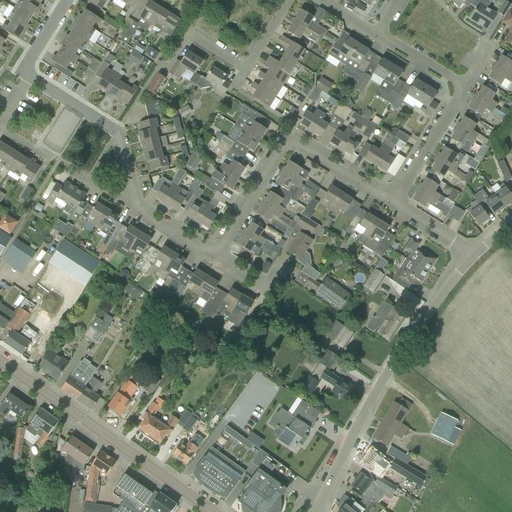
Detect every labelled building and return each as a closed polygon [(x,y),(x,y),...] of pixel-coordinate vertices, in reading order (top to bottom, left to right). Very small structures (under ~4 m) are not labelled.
[(19,0),(14,9),(31,19),(34,13),(37,15),(39,10),(24,1),(22,0),(19,0)] [(24,0),(24,1),(39,10),(42,6),(40,4),(42,0),(24,0)] [(131,8),(136,11),(143,0),(128,0),(125,5),(126,5),(128,1),(134,5),(131,8)] [(149,24),(160,8),(154,5),(156,2),(152,0),(150,0),(139,18),(149,24)] [(450,0),(459,8),(463,4),(467,0),(450,0)] [(470,19),(487,29),(497,15),(487,9),(490,3),(486,0),(475,0),(467,8),(468,8),(470,6),(476,9),(470,19)] [(497,12),(504,17),(511,5),(504,1),(497,12)] [(99,2),(96,7),(102,11),(106,6),(99,2)] [(365,8),(358,3),(355,7),(363,12),(365,8)] [(27,25),(31,19),(14,9),(10,6),(8,9),(3,7),(0,12),(0,13),(8,19),(27,31),(30,26),(27,25)] [(149,24),(160,31),(171,12),(167,9),(165,12),(160,8),(149,24)] [(301,10),(294,21),(323,39),(326,33),(327,32),(318,26),(314,24),(318,18),(314,16),(313,18),(301,10)] [(76,19),(94,31),(95,30),(91,28),(95,22),(99,25),(101,21),(85,11),(82,16),(79,15),(76,19)] [(511,29),(505,41),(511,44),(511,12),(509,11),(502,22),(511,28),(511,29)] [(165,34),(170,37),(180,21),(174,17),(176,15),(171,12),(160,31),(162,27),(168,31),(165,34)] [(103,22),(117,30),(120,25),(107,17),(103,22)] [(116,22),(121,25),(124,20),(119,17),(116,22)] [(1,29),(18,40),(21,34),(24,35),(27,31),(8,19),(1,29)] [(72,31),(88,41),(94,31),(76,19),(73,24),(76,25),(72,31)] [(314,44),(318,47),(323,39),(294,21),(287,32),(300,40),(304,34),(309,38),(308,39),(315,43),(314,44)] [(127,45),(134,33),(128,30),(121,41),(127,45)] [(64,40),(78,49),(82,51),(88,41),(72,31),(69,37),(66,35),(64,40)] [(326,33),(323,39),(333,46),(337,40),(326,33)] [(305,51),(282,37),(279,41),(289,47),(284,55),(297,63),(305,51)] [(335,60),(345,66),(358,45),(348,38),(343,47),(336,43),(330,54),(336,58),(335,60)] [(107,39),(103,47),(110,51),(115,44),(107,39)] [(60,51),(76,61),(78,57),(75,55),(78,49),(64,40),(61,44),(63,46),(60,51)] [(135,50),(142,54),(146,48),(139,43),(135,50)] [(357,70),(363,75),(370,63),(364,59),(369,51),(358,45),(345,66),(355,72),(357,70)] [(144,55),(155,62),(159,54),(149,47),(144,55)] [(53,69),(70,79),(73,74),(66,70),(70,63),(73,65),(76,61),(60,51),(56,57),(54,55),(51,60),(57,64),(53,69)] [(132,55),(138,60),(140,57),(143,58),(144,57),(141,55),(135,51),(132,55)] [(176,60),(168,74),(176,79),(179,81),(187,69),(195,74),(195,73),(197,70),(203,61),(202,61),(202,59),(198,56),(196,57),(188,52),(181,63),(176,60)] [(267,61),(289,75),(297,63),(284,55),(279,63),(270,57),(267,61)] [(495,67),(511,77),(511,70),(510,70),(511,67),(511,62),(502,56),(495,67)] [(88,69),(94,73),(101,63),(94,59),(88,69)] [(354,89),(361,93),(373,74),(384,80),(392,66),(382,59),(377,68),(370,63),(363,75),(354,89)] [(266,75),(283,86),(289,75),(267,61),(264,66),(269,70),(266,75)] [(101,89),(107,92),(117,76),(107,69),(109,67),(104,63),(95,76),(100,79),(95,88),(100,91),(101,89)] [(392,66),(384,80),(394,86),(394,87),(398,81),(403,72),(392,66)] [(511,77),(495,67),(488,78),(506,89),(511,79),(511,77)] [(215,90),(224,96),(225,94),(230,85),(225,82),(228,77),(213,68),(207,76),(205,79),(202,76),(195,86),(200,89),(210,88),(212,85),(216,87),(215,90)] [(85,76),(90,79),(94,73),(89,70),(85,76)] [(259,86),(276,97),(279,91),(283,86),(266,75),(260,72),(257,77),(263,80),(262,81),(259,86)] [(148,90),(155,95),(161,87),(163,88),(164,86),(162,84),(166,79),(158,74),(148,90)] [(111,98),(116,101),(124,88),(118,84),(121,78),(117,76),(107,92),(112,96),(111,98)] [(316,88),(327,95),(333,85),(322,78),(316,88)] [(407,95),(417,102),(426,87),(416,80),(407,95)] [(252,97),(269,108),(274,100),(276,97),(259,86),(254,83),(252,86),(251,88),(256,91),(252,97)] [(122,101),(128,105),(138,89),(133,86),(130,91),(124,88),(116,101),(120,104),(122,101)] [(311,90),(307,87),(301,96),(305,99),(311,90)] [(420,110),(431,117),(438,106),(432,102),(437,93),(426,87),(417,102),(422,105),(420,110)] [(476,98),(494,109),(497,104),(492,101),(495,94),(483,87),(476,98)] [(308,100),(314,103),(319,96),(328,102),(331,98),(327,95),(316,88),(308,100)] [(389,94),(385,102),(391,106),(398,94),(391,90),(389,94)] [(391,106),(398,110),(405,98),(398,94),(391,106)] [(303,101),(299,98),(295,103),(300,106),(303,101)] [(471,110),(469,114),(479,121),(481,116),(485,110),(491,114),(494,109),(476,98),(469,109),(471,110)] [(145,104),(148,116),(160,113),(158,101),(145,104)] [(333,114),(339,118),(346,107),(340,103),(333,114)] [(180,110),(185,117),(192,113),(188,105),(180,110)] [(242,130),(260,141),(267,130),(260,126),(265,118),(243,105),(239,111),(250,117),(242,130)] [(291,106),(284,116),(291,120),(298,110),(291,106)] [(339,118),(345,122),(352,111),(346,107),(339,118)] [(503,114),(508,117),(511,112),(503,107),(500,112),(503,114)] [(299,124),(310,131),(321,113),(316,110),(313,116),(306,112),(299,124)] [(310,131),(321,138),(328,126),(322,122),(326,116),(321,113),(310,131)] [(500,119),(505,122),(508,117),(503,114),(500,119)] [(464,117),(457,128),(475,140),(478,135),(472,131),(476,125),(473,123),(464,117)] [(156,129),(159,128),(156,119),(139,123),(141,132),(139,133),(139,134),(156,129)] [(351,132),(340,150),(351,157),(359,145),(353,141),(356,135),(357,135),(363,126),(357,123),(354,128),(351,132)] [(457,128),(450,139),(459,145),(462,147),(461,149),(467,153),(472,144),(475,140),(457,128)] [(139,134),(141,143),(158,139),(156,129),(139,134)] [(337,131),(329,143),(340,150),(351,132),(347,129),(343,135),(337,131)] [(220,142),(231,149),(230,150),(235,153),(243,158),(244,157),(248,149),(253,152),(260,141),(242,130),(234,143),(223,136),(220,142)] [(395,138),(399,140),(406,145),(410,138),(399,131),(395,138)] [(370,151),(365,159),(376,166),(387,148),(390,142),(391,141),(394,137),(388,134),(386,138),(381,145),(382,145),(379,151),(372,147),(370,151)] [(141,143),(144,152),(168,146),(166,137),(141,143)] [(391,141),(390,142),(396,145),(396,144),(399,140),(395,138),(394,137),(391,141)] [(492,143),(490,147),(492,151),(498,149),(494,140),(492,143)] [(0,160),(2,161),(11,146),(6,143),(5,146),(0,142),(0,160)] [(231,149),(220,142),(216,148),(227,155),(231,149)] [(0,163),(0,165),(10,171),(20,155),(14,152),(16,149),(11,146),(0,163)] [(161,148),(144,152),(146,162),(163,157),(161,148)] [(376,166),(387,173),(394,161),(388,157),(392,151),(387,148),(376,166)] [(438,159),(456,170),(465,157),(457,152),(455,154),(445,148),(438,159)] [(194,153),(186,166),(194,170),(202,158),(194,153)] [(481,158),(474,153),(471,158),(478,163),(481,158)] [(10,171),(20,178),(31,159),(27,156),(25,159),(20,155),(10,171)] [(149,162),(152,171),(160,169),(161,173),(169,170),(166,157),(149,162)] [(26,181),(30,184),(40,168),(34,164),(36,162),(31,159),(20,178),(22,174),(28,178),(26,181)] [(431,170),(443,178),(447,171),(453,175),(456,170),(438,159),(431,170)] [(497,163),(506,183),(511,179),(503,160),(497,163)] [(220,169),(238,180),(245,169),(233,161),(229,167),(223,164),(220,169)] [(290,162),(283,173),(301,184),(303,179),(305,180),(309,174),(302,169),(290,162)] [(210,188),(216,192),(221,184),(232,191),(238,180),(220,169),(218,167),(210,180),(202,175),(199,181),(201,182),(210,188)] [(283,173),(276,184),(281,187),(278,191),(291,200),(297,203),(304,193),(308,196),(312,191),(301,184),(283,173)] [(462,182),(467,185),(470,179),(466,176),(462,182)] [(155,198),(166,205),(177,187),(167,181),(162,178),(158,184),(162,186),(155,198)] [(195,179),(188,190),(194,193),(196,191),(201,182),(199,181),(195,179)] [(426,179),(419,190),(437,201),(442,204),(446,199),(434,192),(438,186),(426,179)] [(450,187),(460,194),(464,187),(454,181),(450,187)] [(54,202),(64,208),(76,188),(66,182),(62,188),(56,184),(47,199),(54,203),(54,202)] [(497,184),(490,189),(492,190),(495,195),(504,208),(506,207),(506,208),(511,204),(510,203),(511,202),(511,196),(509,192),(503,184),(499,186),(497,184)] [(20,198),(27,202),(34,190),(27,186),(20,198)] [(177,187),(166,205),(177,212),(180,207),(184,210),(193,196),(188,193),(183,190),(182,191),(177,187)] [(326,208),(331,211),(342,194),(331,187),(323,199),(329,203),(326,208)] [(86,195),(76,188),(64,208),(63,211),(69,214),(71,210),(80,216),(81,215),(88,204),(83,201),(86,195)] [(482,189),(473,197),(476,200),(480,206),(485,213),(490,210),(494,215),(499,212),(500,212),(505,209),(504,208),(495,195),(490,200),(486,194),(482,189)] [(442,215),(446,218),(449,213),(451,210),(447,207),(444,205),(442,204),(437,201),(419,190),(412,201),(424,208),(427,204),(440,212),(443,214),(442,215)] [(271,193),(265,201),(283,213),(291,200),(278,191),(276,196),(271,193)] [(198,222),(209,229),(216,217),(211,214),(219,202),(224,205),(227,199),(216,192),(209,204),(198,222)] [(331,211),(336,214),(339,209),(345,213),(353,200),(342,194),(331,211)] [(193,196),(184,210),(189,212),(186,216),(198,222),(209,204),(198,198),(193,195),(193,196)] [(302,216),(310,221),(313,215),(311,214),(318,203),(312,199),(306,210),(302,216)] [(447,207),(451,210),(453,206),(454,204),(446,199),(442,204),(444,205),(447,207)] [(265,201),(257,214),(269,223),(273,216),(279,219),(283,213),(265,201)] [(73,227),(79,231),(85,221),(96,228),(107,210),(96,203),(87,219),(81,215),(80,216),(74,227),(73,227)] [(34,209),(41,213),(44,208),(38,204),(34,209)] [(452,219),(458,223),(464,213),(453,206),(451,210),(449,213),(454,216),(452,219)] [(471,207),(466,210),(478,227),(483,223),(484,224),(487,221),(489,219),(485,213),(480,206),(474,211),(471,207)] [(101,244),(108,248),(117,233),(111,229),(119,217),(107,210),(96,228),(107,235),(101,244)] [(446,218),(451,221),(452,219),(454,216),(449,213),(446,218)] [(362,234),(357,242),(363,245),(378,221),(367,214),(360,226),(366,230),(363,235),(362,234)] [(0,224),(0,228),(10,234),(17,223),(5,216),(0,224)] [(283,236),(287,239),(296,225),(300,219),(296,216),(283,236)] [(300,219),(296,225),(302,229),(311,234),(312,233),(317,225),(310,221),(302,216),(300,219)] [(325,230),(327,231),(334,220),(328,216),(321,228),(325,230)] [(345,232),(349,235),(352,229),(354,230),(361,220),(355,216),(345,232)] [(378,221),(363,245),(374,252),(375,250),(383,255),(394,237),(386,232),(389,228),(378,221)] [(66,225),(61,233),(67,237),(73,227),(67,223),(66,225)] [(245,234),(262,245),(265,240),(259,237),(263,230),(251,223),(245,234)] [(119,244),(129,251),(140,233),(129,226),(128,229),(122,225),(117,233),(108,248),(106,250),(110,253),(112,254),(119,244)] [(0,256),(12,238),(0,230),(0,256)] [(293,244),(287,252),(295,257),(294,260),(304,267),(301,272),(311,278),(315,281),(320,274),(314,270),(310,266),(312,263),(310,255),(306,252),(314,241),(300,232),(295,240),(293,244)] [(129,251),(134,254),(138,248),(144,252),(151,240),(140,233),(129,251)] [(245,234),(238,245),(243,248),(239,254),(250,261),(254,255),(256,256),(259,251),(262,245),(245,234)] [(8,252),(28,266),(37,253),(17,239),(8,252)] [(405,249),(413,254),(419,244),(412,239),(405,249)] [(98,265),(65,240),(54,258),(87,284),(98,265)] [(270,250),(278,255),(281,249),(273,245),(270,250)] [(155,276),(159,278),(174,254),(163,247),(156,259),(162,263),(155,276)] [(270,250),(267,255),(271,257),(271,258),(275,260),(278,255),(270,250)] [(412,263),(428,273),(436,260),(429,255),(427,258),(418,252),(412,262),(412,263)] [(159,278),(164,282),(168,276),(174,279),(185,261),(174,254),(159,278)] [(334,256),(330,262),(337,267),(341,261),(334,256)] [(134,268),(140,271),(147,260),(141,257),(134,268)] [(399,278),(411,285),(408,283),(412,277),(422,283),(428,273),(412,263),(412,262),(407,259),(401,269),(403,271),(399,278)] [(140,271),(146,275),(153,264),(147,260),(140,271)] [(192,292),(196,295),(207,277),(196,270),(189,282),(195,286),(192,292)] [(367,279),(359,290),(366,294),(368,290),(373,293),(377,287),(378,286),(384,277),(374,270),(374,271),(373,270),(370,275),(367,279)] [(201,312),(207,315),(214,305),(214,303),(222,292),(216,288),(218,284),(207,277),(196,295),(208,302),(201,312)] [(311,278),(307,284),(310,287),(317,291),(317,292),(340,309),(350,295),(326,278),(321,285),(315,281),(311,278)] [(167,291),(173,294),(180,283),(174,280),(167,291)] [(0,283),(0,286),(8,292),(10,288),(1,282),(0,283)] [(173,294),(179,298),(186,287),(180,283),(173,294)] [(129,284),(124,291),(136,299),(141,293),(129,284)] [(34,288),(21,307),(30,313),(43,295),(34,288)] [(220,308),(219,309),(225,313),(222,318),(227,321),(228,318),(242,296),(231,289),(220,308)] [(20,294),(13,304),(17,306),(24,297),(20,294)] [(229,342),(236,346),(250,325),(243,321),(246,315),(253,303),(242,296),(227,321),(232,324),(233,322),(240,325),(229,342)] [(214,305),(207,315),(213,319),(218,312),(218,311),(216,310),(219,306),(214,303),(214,305)] [(376,332),(389,341),(405,317),(385,303),(375,319),(373,317),(366,327),(373,333),(375,330),(376,331),(376,332)] [(0,339),(1,340),(20,309),(19,308),(19,309),(15,314),(9,310),(3,318),(0,316),(0,339)] [(98,308),(94,314),(101,318),(104,312),(98,308)] [(111,326),(119,316),(114,312),(106,322),(111,326)] [(83,336),(97,346),(109,327),(95,318),(83,336)] [(326,336),(343,348),(353,334),(336,322),(326,336)] [(159,326),(158,329),(160,331),(164,332),(166,330),(167,326),(164,324),(161,324),(159,326)] [(33,340),(38,333),(26,326),(22,333),(33,340)] [(4,342),(4,343),(16,352),(23,356),(31,344),(28,342),(19,335),(16,334),(12,331),(4,342)] [(213,344),(210,349),(217,354),(220,349),(213,344)] [(332,392),(346,401),(354,389),(340,380),(325,370),(326,368),(330,370),(338,357),(326,350),(318,363),(319,364),(311,377),(310,376),(301,389),(312,395),(320,383),(319,382),(322,377),(327,381),(335,387),(332,392)] [(49,353),(39,367),(57,380),(68,364),(57,356),(50,351),(49,353)] [(61,390),(77,401),(85,388),(84,387),(89,379),(83,374),(90,364),(84,360),(82,363),(81,362),(71,378),(70,377),(61,390)] [(126,381),(108,407),(110,408),(109,410),(113,413),(114,412),(120,416),(124,409),(126,410),(131,403),(133,399),(131,397),(129,396),(135,387),(137,389),(142,381),(132,374),(127,382),(126,381)] [(142,389),(151,395),(161,381),(151,375),(142,389)] [(158,386),(164,390),(172,379),(166,375),(158,386)] [(77,401),(91,411),(100,398),(95,395),(102,384),(92,377),(85,388),(77,401)] [(0,420),(2,422),(6,417),(10,411),(22,419),(29,408),(9,394),(0,407),(0,420)] [(143,434),(149,438),(159,422),(153,418),(159,408),(161,409),(165,403),(158,398),(154,404),(153,403),(142,419),(144,421),(139,429),(144,433),(143,434)] [(373,438),(387,447),(394,435),(402,439),(408,429),(400,424),(412,405),(401,399),(398,405),(394,402),(373,438)] [(276,413),(270,422),(277,427),(284,431),(281,436),(278,440),(285,444),(293,450),(298,443),(300,444),(306,436),(304,435),(307,432),(309,431),(308,430),(309,428),(312,430),(317,423),(315,421),(321,413),(302,400),(291,416),(287,413),(283,410),(281,409),(278,413),(276,413)] [(13,456),(21,457),(24,439),(33,446),(35,443),(41,447),(59,422),(41,409),(28,428),(18,425),(13,456)] [(441,413),(431,435),(448,443),(458,421),(441,413)] [(199,419),(192,414),(182,429),(188,434),(199,419)] [(155,440),(160,444),(166,436),(168,438),(179,421),(173,417),(166,427),(159,422),(149,438),(154,441),(155,440)] [(59,438),(57,451),(62,452),(62,451),(66,453),(64,467),(63,475),(70,476),(73,458),(82,445),(71,437),(67,444),(59,438)] [(183,441),(173,455),(186,465),(198,448),(189,442),(187,444),(183,441)] [(70,476),(70,481),(76,482),(78,473),(84,474),(85,463),(93,452),(82,445),(73,458),(70,476)] [(395,458),(406,465),(412,455),(408,452),(406,455),(391,446),(386,453),(395,458)] [(211,449),(193,474),(196,479),(200,483),(204,487),(209,490),(213,493),(217,495),(221,497),(225,498),(226,498),(229,494),(239,481),(238,481),(244,472),(211,449)] [(261,450),(252,463),(259,468),(261,465),(265,460),(268,456),(261,450)] [(91,465),(86,501),(92,502),(96,503),(99,486),(100,481),(97,480),(98,477),(98,471),(107,477),(114,467),(116,463),(100,452),(95,460),(91,465)] [(362,464),(372,471),(377,465),(384,471),(388,465),(372,452),(362,464)] [(426,478),(396,459),(390,468),(422,487),(426,478)] [(265,460),(261,465),(271,472),(275,467),(270,463),(265,460)] [(256,472),(247,484),(249,486),(281,509),(282,506),(281,502),(280,498),(286,489),(268,476),(258,469),(256,472)] [(361,496),(377,506),(384,496),(390,500),(397,488),(394,486),(394,487),(382,480),(378,477),(374,483),(361,474),(351,486),(362,495),(361,496)] [(386,474),(382,480),(390,485),(394,479),(386,474)] [(171,511),(172,511),(174,511),(178,507),(176,506),(176,505),(160,494),(157,498),(154,495),(144,488),(135,482),(125,475),(113,490),(113,494),(121,500),(131,507),(137,511),(171,511)] [(43,477),(42,485),(50,486),(51,478),(43,477)] [(280,511),(281,510),(281,509),(249,486),(238,502),(241,504),(242,508),(242,511),(280,511)] [(345,504),(338,511),(363,511),(364,511),(357,505),(349,499),(346,504),(345,504)] [(364,511),(365,511),(369,511),(373,507),(375,505),(371,502),(367,508),(364,511)]
